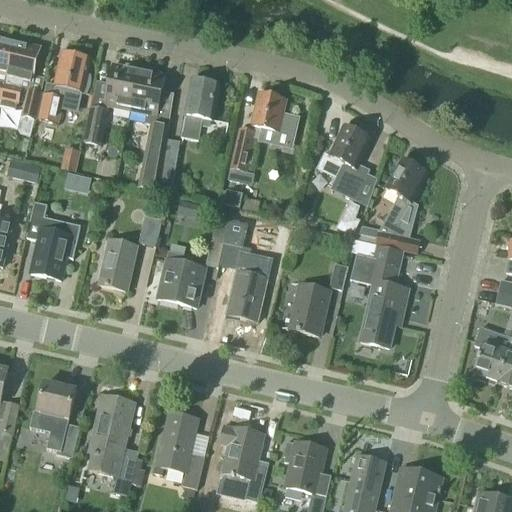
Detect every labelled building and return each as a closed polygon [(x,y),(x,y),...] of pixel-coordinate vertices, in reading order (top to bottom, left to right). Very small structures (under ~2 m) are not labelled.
[(0,104),(1,104),(14,47),(0,44),(0,104)] [(1,104),(0,107),(0,111),(14,115),(15,108),(16,108),(20,92),(29,94),(31,85),(32,81),(39,53),(14,47),(1,104)] [(46,87),(37,124),(57,128),(61,110),(77,114),(82,94),(85,95),(86,96),(87,95),(88,92),(89,90),(89,89),(90,86),(90,85),(90,82),(90,80),(89,80),(85,80),(89,64),(86,63),(84,60),(78,59),(75,61),(62,58),(55,89),(46,87)] [(104,108),(129,114),(139,74),(137,74),(137,71),(126,68),(125,72),(113,69),(104,108)] [(142,75),(139,74),(129,114),(147,118),(144,127),(154,130),(165,80),(153,77),(154,75),(143,72),(142,75)] [(182,137),(182,142),(198,145),(199,140),(202,123),(212,125),(218,91),(219,89),(192,84),(192,86),(185,120),(186,120),(182,137)] [(22,120),(19,135),(21,138),(30,140),(34,123),(40,97),(29,94),(22,120)] [(229,184),(244,188),(253,142),(260,144),(262,133),(279,137),(279,136),(294,139),(298,122),(281,118),(284,104),(260,99),(257,114),(253,113),(250,130),(251,131),(250,136),(239,133),(230,173),(231,174),(229,184)] [(98,150),(106,115),(90,111),(83,146),(98,150)] [(324,157),(316,173),(335,183),(330,194),(368,211),(376,183),(367,179),(369,175),(358,170),(364,158),(362,157),(368,143),(345,132),(331,161),(324,157)] [(164,157),(166,147),(148,144),(146,153),(138,193),(157,197),(164,157)] [(171,187),(178,147),(167,145),(160,185),(171,187)] [(80,154),(64,151),(60,173),(75,177),(80,154)] [(40,170),(11,163),(8,179),(37,186),(40,170)] [(354,244),(354,245),(402,256),(402,257),(416,259),(420,246),(410,244),(409,243),(418,210),(413,207),(413,206),(421,193),(419,191),(426,179),(403,165),(387,194),(399,201),(395,209),(380,235),(362,230),(360,239),(358,238),(356,245),(354,244)] [(161,187),(159,197),(174,199),(176,189),(161,187)] [(0,271),(2,272),(13,226),(0,223),(0,195),(0,194),(0,193),(0,271)] [(227,196),(224,210),(240,214),(243,199),(227,196)] [(46,209),(33,206),(25,241),(37,244),(29,277),(59,284),(65,261),(71,263),(79,230),(43,221),(46,209)] [(359,211),(349,206),(336,233),(352,240),(359,225),(355,223),(359,211)] [(155,251),(161,224),(144,221),(138,247),(155,251)] [(223,247),(228,230),(229,224),(216,222),(211,245),(206,269),(218,272),(222,255),(223,247)] [(127,296),(137,251),(108,244),(97,289),(127,296)] [(357,259),(350,284),(367,288),(373,289),(360,345),(389,352),(396,320),(402,322),(409,293),(395,290),(402,257),(402,256),(354,245),(353,250),(374,254),(372,263),(357,259)] [(222,255),(218,272),(222,273),(221,280),(235,284),(226,319),(257,327),(268,283),(251,279),(236,275),(238,270),(240,259),(226,256),(222,255)] [(189,269),(191,262),(168,257),(157,303),(196,312),(205,273),(189,269)] [(343,294),(348,272),(335,269),(330,291),(343,294)] [(511,286),(500,283),(499,287),(497,295),(511,298),(511,286)] [(319,342),(330,296),(300,288),(289,334),(319,342)] [(511,311),(511,298),(497,295),(494,308),(511,311)] [(470,373),(474,374),(473,378),(474,379),(473,382),(484,386),(485,382),(497,387),(508,356),(511,344),(511,343),(484,334),(479,349),(482,350),(477,365),(474,363),(470,373)] [(497,387),(511,392),(511,357),(508,356),(497,387)] [(33,417),(30,433),(51,438),(47,454),(57,456),(56,460),(71,463),(78,432),(68,429),(69,425),(68,425),(74,395),(42,388),(36,418),(33,417)] [(131,487),(137,459),(138,456),(124,453),(134,409),(102,401),(88,457),(92,458),(88,474),(116,480),(114,488),(129,492),(131,487)] [(0,448),(9,450),(12,438),(11,438),(17,411),(3,408),(0,420),(0,448)] [(156,471),(154,479),(162,481),(164,473),(185,478),(182,490),(185,491),(195,493),(196,493),(204,462),(190,459),(195,439),(198,424),(168,418),(156,471)] [(233,434),(223,432),(219,448),(229,451),(223,477),(225,478),(224,480),(222,482),(222,484),(220,483),(216,499),(245,506),(246,504),(259,507),(260,504),(263,493),(269,468),(256,464),(262,439),(258,438),(258,437),(258,435),(258,434),(257,433),(256,432),(255,432),(253,431),(251,431),(250,431),(249,432),(248,433),(247,434),(247,435),(246,436),(233,433),(233,434)] [(285,447),(282,462),(284,462),(283,467),(287,468),(288,468),(289,471),(287,479),(284,492),(287,493),(310,498),(307,511),(323,511),(326,502),(331,481),(319,478),(324,454),(295,447),(294,448),(294,449),(287,447),(285,447)] [(356,461),(343,511),(374,511),(385,468),(356,461)] [(389,511),(435,511),(443,483),(429,480),(412,476),(399,473),(391,504),(389,511)] [(185,491),(183,500),(193,502),(195,493),(185,491)] [(263,493),(260,504),(269,506),(272,495),(263,493)] [(506,511),(508,505),(478,497),(474,511),(506,511)]
